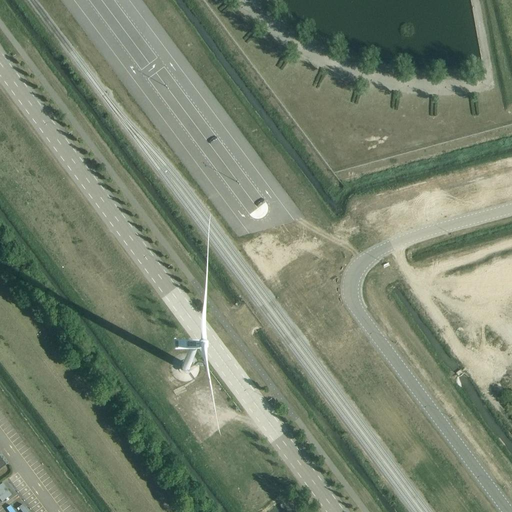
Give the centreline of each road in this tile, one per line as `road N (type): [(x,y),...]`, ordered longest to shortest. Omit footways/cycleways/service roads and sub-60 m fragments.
road 1 (unclassified): [(334,511),(0,63)]
road 2 (unclassified): [(508,511),(363,317),(350,281),(362,259),(395,243),(511,208)]
